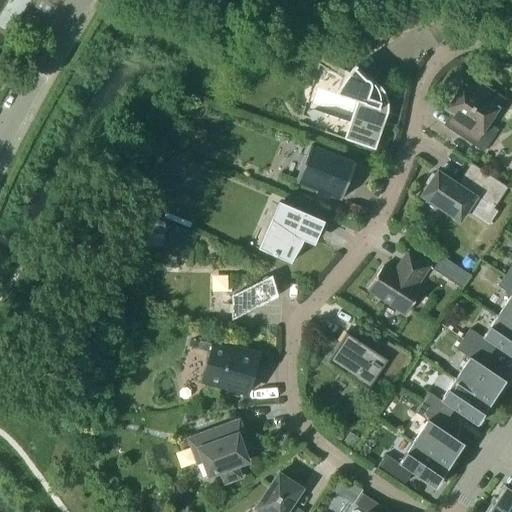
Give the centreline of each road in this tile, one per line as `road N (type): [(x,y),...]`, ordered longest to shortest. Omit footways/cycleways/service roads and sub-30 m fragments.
road 1 (residential): [(511,50),(464,46),(428,71),(375,222),(313,299),(289,346),(299,424),(416,511)]
road 2 (residential): [(0,142),(79,0)]
